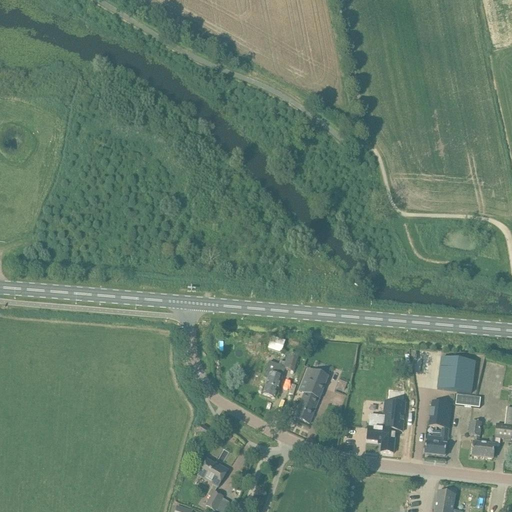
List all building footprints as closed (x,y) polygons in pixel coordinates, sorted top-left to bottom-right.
[(313,250),(309,255),(315,259),(319,254),(313,250)] [(272,338),(267,350),(280,354),(283,342),(272,338)] [(268,380),(262,395),(275,400),(285,370),(293,372),(298,357),(288,354),(284,368),(269,363),(263,379),(268,380)] [(441,359),(436,390),(471,395),(475,364),(441,359)] [(304,393),(294,419),(309,425),(328,378),(308,369),(299,391),(304,393)] [(340,381),(337,388),(344,391),(347,384),(340,381)] [(370,416),(367,441),(382,442),(380,453),(393,454),(395,432),(402,432),(404,404),(402,404),(403,392),(389,391),(388,403),(384,402),(383,417),(370,416)] [(480,399),(456,396),(455,406),(479,409),(480,399)] [(449,429),(453,404),(434,402),(431,426),(449,429)] [(489,445),(484,444),(482,459),(493,460),(495,440),(511,442),(511,437),(511,410),(506,410),(503,426),(495,425),(494,440),(490,439),(489,445)] [(471,458),(482,459),(484,444),(479,444),(481,424),(470,423),(468,437),(474,437),(473,443),(471,458)] [(202,427),(198,433),(209,440),(213,433),(202,427)] [(426,439),(425,445),(424,455),(445,457),(448,434),(440,433),(439,440),(426,439)] [(206,497),(210,499),(206,507),(214,511),(223,498),(214,493),(217,488),(218,488),(227,472),(220,467),(219,469),(207,462),(198,476),(213,486),(206,497)] [(454,511),(452,511),(455,496),(438,493),(436,503),(434,511),(454,511)]
